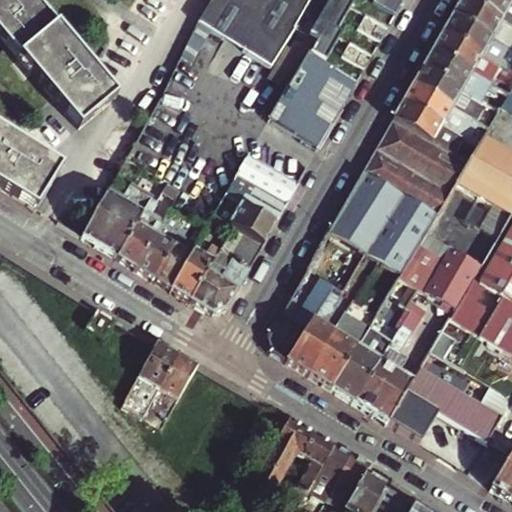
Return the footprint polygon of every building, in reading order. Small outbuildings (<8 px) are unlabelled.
[(114,99),(28,0),(0,0),(0,36),(78,131),(114,99)] [(217,0),(192,44),(265,85),(293,36),(302,41),(299,45),(309,51),(312,44),(294,33),(312,0),(217,0)] [(511,9),(496,0),(463,0),(462,3),(511,32),(511,9)] [(511,0),(496,0),(511,9),(511,0)] [(511,32),(462,3),(452,21),(501,49),(511,55),(511,32)] [(452,21),(441,39),(481,62),(490,67),(501,49),(452,21)] [(441,39),(431,55),(472,78),(481,62),(441,39)] [(431,55),(422,72),(475,103),(481,105),(489,88),(472,78),(431,55)] [(305,58),(268,122),(318,152),(330,131),(355,88),(333,74),(305,58)] [(422,72),(412,90),(465,121),(475,103),(422,72)] [(412,90),(402,107),(463,144),(468,137),(459,132),(465,121),(412,90)] [(499,94),(496,99),(505,104),(508,99),(499,94)] [(402,107),(392,125),(467,168),(477,151),(463,144),(402,107)] [(392,125),(363,174),(372,179),(439,217),(455,190),(467,168),(392,125)] [(0,190),(37,213),(63,173),(39,159),(43,152),(19,138),(16,144),(0,133),(0,190)] [(511,161),(480,145),(477,151),(467,168),(455,190),(511,221),(511,218),(511,161)] [(212,220),(231,231),(262,249),(297,188),(247,159),(212,220)] [(363,174),(358,184),(366,189),(372,179),(363,174)] [(404,283),(423,254),(429,240),(439,217),(372,179),(366,189),(358,184),(326,238),(404,283)] [(106,198),(81,241),(116,263),(151,201),(131,189),(120,206),(106,198)] [(159,205),(151,201),(116,263),(134,274),(160,229),(150,222),(159,205)] [(165,221),(160,229),(134,274),(152,284),(188,224),(180,219),(175,227),(165,221)] [(206,235),(188,224),(152,284),(170,296),(194,255),(206,235)] [(231,231),(218,252),(186,306),(206,318),(223,316),(262,249),(231,231)] [(511,237),(481,291),(511,309),(511,237)] [(423,254),(450,267),(459,255),(429,240),(423,254)] [(202,260),(194,255),(170,296),(186,306),(218,252),(210,246),(202,260)] [(450,267),(428,301),(430,302),(457,316),(474,287),(484,271),(459,255),(450,267)] [(335,291),(321,282),(293,324),(307,332),(332,295),(335,291)] [(511,309),(481,291),(474,287),(452,324),(511,360),(511,309)] [(367,359),(357,353),(330,392),(351,406),(424,299),(415,293),(367,359)] [(332,296),(284,365),(310,382),(339,340),(324,332),(343,303),(332,296)] [(428,301),(424,299),(351,406),(385,428),(404,398),(412,386),(398,377),(408,362),(400,356),(432,308),(430,302),(428,301)] [(96,313),(84,333),(105,345),(117,325),(96,313)] [(353,320),(339,340),(310,382),(330,392),(357,353),(371,332),(353,320)] [(443,337),(430,358),(443,366),(456,345),(443,337)] [(179,358),(158,346),(122,410),(142,422),(179,358)] [(197,369),(179,358),(142,422),(161,433),(195,373),(197,369)] [(500,424),(420,374),(412,386),(404,398),(385,428),(405,440),(424,410),(484,448),(500,424)] [(317,438),(290,423),(288,426),(238,511),(250,511),(254,508),(260,511),(265,511),(297,459),(302,463),(317,438)] [(305,464),(312,468),(325,442),(320,440),(317,438),(302,463),(305,464)] [(336,449),(325,442),(312,468),(285,511),(299,511),(309,497),(336,449)] [(352,458),(336,449),(309,497),(324,506),(328,502),(352,458)] [(511,453),(488,491),(508,503),(511,496),(511,453)] [(370,468),(352,458),(328,502),(345,511),(363,479),(370,468)] [(370,511),(382,491),(363,479),(345,511),(344,511),(370,511)]
